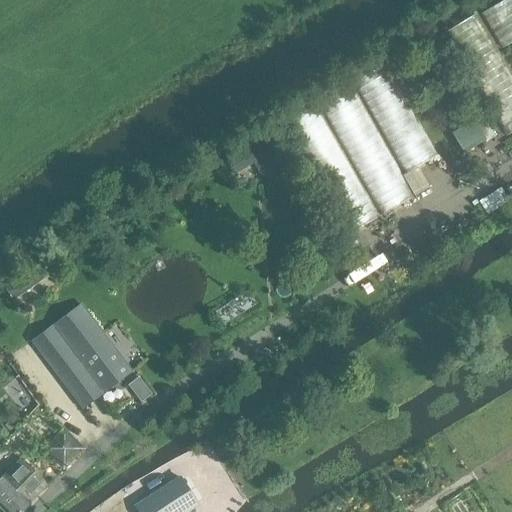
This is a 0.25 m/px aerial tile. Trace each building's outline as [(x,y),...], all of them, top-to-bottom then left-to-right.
[(511,0),(499,0),(483,7),(501,44),(511,38),(511,0)] [(511,72),(479,10),(449,26),(505,133),(511,129),(511,72)] [(327,104),(380,211),(431,186),(419,161),(434,153),(390,65),(357,82),(360,87),(327,104)] [(350,230),(382,213),(351,153),(345,156),(320,108),(294,122),(350,230)] [(462,149),(486,139),(476,117),(453,127),(462,149)] [(229,158),(239,183),(273,170),(263,145),(229,158)] [(83,408),(130,372),(80,307),(33,343),(83,408)] [(142,399),(153,392),(140,374),(129,382),(142,399)] [(64,426),(45,446),(66,466),(85,446),(64,426)] [(27,503),(45,485),(21,460),(3,477),(2,476),(0,478),(0,508),(3,511),(20,511),(28,504),(27,503)] [(145,511),(141,508),(135,511),(169,511),(180,501),(168,489),(146,511),(145,511)]
